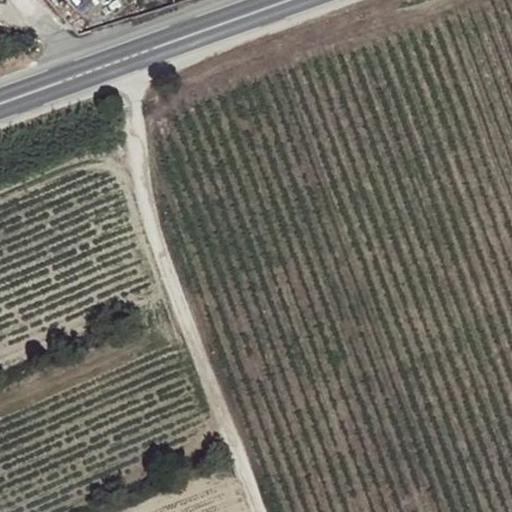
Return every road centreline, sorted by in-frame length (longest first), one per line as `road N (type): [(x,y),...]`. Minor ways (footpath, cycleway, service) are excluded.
road 1 (track): [(101,68),(260,511)]
road 2 (secondary): [(288,0),(0,104)]
